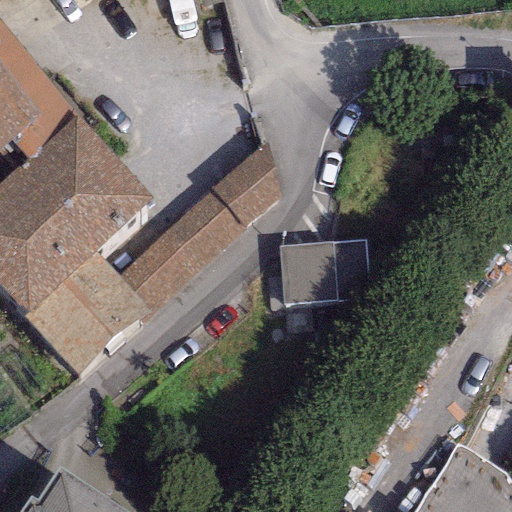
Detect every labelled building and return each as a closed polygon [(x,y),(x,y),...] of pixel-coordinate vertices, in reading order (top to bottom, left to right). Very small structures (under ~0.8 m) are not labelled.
[(74,145),(0,52),(0,109),(28,143),(12,157),(35,181),(74,145)] [(0,166),(12,157),(28,143),(0,109),(0,166)] [(0,301),(26,329),(87,274),(144,222),(74,145),(35,181),(0,212),(0,301)] [(213,202),(238,234),(274,206),(261,160),(213,202)] [(137,326),(238,234),(213,202),(158,252),(110,298),(137,326)] [(365,246),(276,251),(279,310),(343,306),(344,317),(369,316),(365,246)] [(87,274),(26,329),(75,381),(137,326),(110,298),(87,274)] [(511,511),(511,494),(454,457),(417,511),(511,511)]
